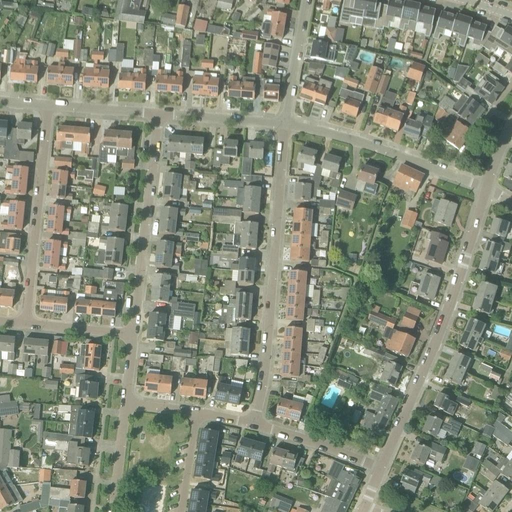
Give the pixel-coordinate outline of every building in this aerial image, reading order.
[(129,10),(131,0),(118,0),(114,21),(144,24),(146,13),(129,10)] [(231,11),(233,0),(232,0),(218,0),(217,8),(231,11)] [(340,7),(341,0),(323,0),(324,0),(322,10),(328,11),(330,1),(332,2),(332,5),(334,6),(339,7),(340,7)] [(363,19),(366,0),(355,0),(355,2),(352,2),(352,1),(347,0),(344,0),(340,23),(349,24),(350,17),(363,19)] [(366,0),(363,19),(376,21),(374,29),(383,31),(383,28),(384,21),(385,22),(388,7),(380,6),(380,7),(377,6),(377,0),(366,0)] [(388,29),(388,28),(399,30),(401,20),(405,3),(395,1),(395,2),(390,1),(389,1),(388,7),(385,22),(384,21),(383,28),(388,29)] [(420,6),(405,3),(401,20),(399,30),(404,31),(405,25),(408,26),(409,22),(416,23),(416,24),(420,6)] [(179,6),(175,23),(175,25),(185,27),(190,8),(179,6)] [(430,8),(420,6),(416,24),(416,23),(416,24),(415,28),(415,29),(416,29),(416,28),(417,24),(424,25),(423,30),(426,31),(425,37),(429,38),(431,32),(436,11),(435,11),(430,10),(430,8)] [(245,17),(249,23),(261,12),(257,7),(245,17)] [(101,13),(100,9),(97,12),(98,16),(109,18),(108,14),(101,13)] [(272,17),(270,25),(284,28),(286,16),(275,14),(276,11),(268,10),(267,16),(272,17)] [(452,33),(457,16),(448,13),(447,15),(442,13),(441,13),(433,39),(438,40),(440,35),(443,36),(444,31),(451,33),(450,38),(452,33)] [(163,14),(161,24),(170,25),(171,16),(163,14)] [(452,33),(459,35),(458,40),(461,41),(459,46),(464,48),(467,38),(466,38),(472,21),(457,16),(452,33)] [(196,20),(194,30),(205,33),(208,23),(196,20)] [(481,46),(483,47),(491,34),(485,32),(487,27),(486,27),(481,26),(481,24),(472,21),(466,38),(467,38),(474,40),(472,45),(480,48),(481,46)] [(264,33),(263,38),(270,39),(271,37),(282,40),(284,28),(270,25),(263,24),(262,32),(264,33)] [(491,34),(483,47),(482,47),(490,52),(492,49),(495,51),(497,48),(505,52),(511,41),(511,30),(508,28),(504,34),(501,32),(502,31),(495,27),(491,34)] [(223,29),(216,28),(215,35),(219,36),(223,29)] [(229,38),(230,31),(224,28),(223,29),(219,36),(229,38)] [(324,40),(334,42),(336,31),(327,29),(324,40)] [(342,44),(344,31),(337,29),(335,43),(342,44)] [(241,40),(253,41),(257,42),(259,33),(243,31),(241,40)] [(196,35),(195,45),(203,45),(204,35),(196,35)] [(239,52),(239,40),(228,39),(228,52),(239,52)] [(48,42),(42,41),(39,54),(45,56),(48,42)] [(74,41),(73,57),(80,58),(81,50),(82,41),(74,41)] [(511,41),(505,52),(511,56),(511,60),(505,70),(497,64),(493,69),(503,77),(507,72),(511,75),(511,41)] [(310,59),(325,61),(333,62),(335,53),(336,47),(327,46),(327,45),(313,42),(310,59)] [(55,46),(49,44),(47,56),(52,58),(55,46)] [(116,51),(116,63),(123,63),(124,45),(117,45),(116,51)] [(357,48),(349,46),(345,61),(351,63),(357,48)] [(189,68),(191,47),(183,47),(181,68),(189,68)] [(108,63),(116,63),(116,51),(109,50),(108,63)] [(145,50),(144,66),(152,67),(154,50),(145,50)] [(10,81),(24,82),(25,61),(16,60),(17,52),(8,51),(7,64),(12,64),(10,81)] [(475,60),(485,66),(489,59),(479,54),(475,60)] [(261,75),(262,66),(262,60),(262,58),(255,57),(254,74),(261,75)] [(32,62),(25,61),(24,82),(37,84),(38,69),(37,69),(37,63),(32,62)] [(352,62),(349,70),(356,73),(359,65),(352,62)] [(407,78),(420,83),(425,67),(412,62),(407,78)] [(47,84),(60,85),(62,63),(58,63),(58,68),(48,67),(47,84)] [(64,64),(62,63),(60,85),(73,86),(74,69),(64,69),(64,64)] [(308,71),(318,73),(319,65),(310,63),(308,71)] [(83,87),(96,88),(97,66),(94,66),(94,71),(84,70),(83,87)] [(110,67),(97,66),(96,88),(109,89),(110,67)] [(458,66),(453,82),(458,83),(469,68),(458,66)] [(375,95),(382,72),(371,68),(364,91),(375,95)] [(118,90),(132,90),(133,76),(133,70),(121,69),(120,75),(119,75),(118,90)] [(139,76),(133,76),(132,90),(145,91),(146,77),(145,77),(145,70),(139,70),(139,76)] [(156,77),(155,92),(169,93),(170,78),(163,78),(164,71),(158,71),(158,77),(156,77)] [(169,93),(182,94),(183,79),(182,79),(182,73),(177,72),(176,79),(170,78),(169,93)] [(192,95),(205,96),(207,74),(203,74),(203,79),(193,78),(192,95)] [(219,80),(216,80),(217,75),(209,75),(207,74),(205,96),(218,97),(219,80)] [(463,95),(465,96),(477,105),(482,98),(484,99),(483,100),(491,105),(503,89),(496,84),(499,81),(489,74),(486,78),(486,77),(475,93),(468,88),(463,95)] [(376,93),(384,96),(390,79),(382,76),(376,93)] [(241,99),(242,85),(236,84),(236,78),(231,77),(230,84),(229,84),(227,98),(241,99)] [(305,84),(300,98),(312,103),(317,88),(311,86),(313,79),(307,77),(305,84)] [(359,82),(346,77),(343,84),(356,89),(359,82)] [(241,99),(254,100),(256,86),(255,85),(255,79),(249,78),(243,78),(242,85),(241,99)] [(279,88),(280,82),(273,81),(261,80),(260,90),(260,97),(264,97),(263,101),(278,102),(280,88),(279,88)] [(317,88),(312,103),(324,107),(329,93),(331,86),(326,84),(319,83),(317,88)] [(341,113),(356,118),(361,105),(364,96),(354,93),(353,93),(341,89),(338,98),(346,100),(341,113)] [(404,102),(412,105),(415,95),(407,93),(404,102)] [(460,102),(458,101),(457,103),(451,110),(460,117),(472,126),(483,109),(477,105),(465,96),(460,102)] [(379,107),(373,124),(385,128),(391,112),(394,102),(382,98),(379,107)] [(438,107),(440,108),(446,113),(449,108),(449,107),(442,101),(438,107)] [(391,112),(385,128),(398,133),(404,116),(403,116),(406,108),(400,106),(398,114),(391,112)] [(449,116),(440,108),(434,119),(443,125),(449,116)] [(460,117),(451,110),(449,108),(446,113),(457,121),(460,117)] [(407,120),(402,134),(418,140),(419,136),(427,138),(433,119),(425,117),(418,114),(415,123),(407,120)] [(8,123),(0,122),(0,142),(5,143),(3,160),(10,160),(12,142),(6,141),(8,123)] [(458,151),(471,133),(461,125),(460,125),(456,122),(451,129),(449,128),(442,138),(458,151)] [(17,144),(24,145),(25,140),(31,140),(32,125),(18,124),(17,144)] [(65,143),(73,143),(74,129),(59,128),(59,134),(57,134),(56,142),(57,142),(56,150),(64,151),(65,143)] [(90,130),(74,129),(73,143),(82,144),(82,155),(89,156),(90,137),(89,136),(90,130)] [(100,145),(99,156),(98,156),(98,159),(92,158),(91,171),(94,171),(97,172),(98,163),(107,164),(107,156),(116,157),(117,149),(118,133),(105,132),(105,139),(103,139),(103,145),(100,145)] [(118,133),(117,149),(127,150),(126,160),(123,160),(122,169),(133,170),(134,162),(135,148),(132,148),(132,141),(131,141),(131,134),(118,133)] [(170,137),(168,161),(173,161),(173,153),(180,153),(181,138),(170,137)] [(193,139),(181,138),(180,153),(186,154),(184,169),(190,170),(191,162),(192,154),(193,139)] [(192,154),(196,155),(203,155),(204,140),(193,139),(192,154)] [(224,142),(223,151),(215,150),(214,156),(213,167),(220,168),(220,165),(229,166),(230,158),(237,158),(238,143),(224,142)] [(249,159),(243,158),(242,176),(241,182),(244,183),(261,184),(262,177),(248,176),(249,166),(251,167),(252,159),(263,160),(264,145),(250,144),(249,159)] [(477,147),(471,158),(475,161),(478,160),(483,151),(477,147)] [(298,169),(304,170),(304,165),(313,167),(317,154),(301,149),(297,163),(298,163),(298,169)] [(34,155),(19,154),(18,162),(33,163),(34,155)] [(326,156),(323,167),(322,170),(330,172),(329,178),(333,179),(330,187),(337,189),(341,175),(337,174),(341,161),(326,156)] [(55,167),(64,168),(71,169),(72,160),(55,158),(55,167)] [(366,165),(363,167),(358,181),(355,190),(363,193),(366,184),(374,186),(378,172),(376,169),(366,165)] [(424,176),(402,166),(393,186),(406,192),(408,189),(416,193),(424,176)] [(27,183),(28,169),(7,167),(7,172),(14,173),(13,181),(27,183)] [(77,177),(93,178),(94,171),(91,171),(78,170),(77,177)] [(54,172),(53,185),(66,187),(67,179),(74,179),(75,174),(54,172)] [(189,177),(166,175),(164,187),(180,189),(195,191),(196,183),(189,182),(189,177)] [(322,178),(314,176),(313,179),(311,186),(311,187),(318,189),(322,178)] [(299,177),(298,185),(311,186),(313,179),(309,178),(299,177)] [(25,196),(27,183),(13,181),(6,181),(5,189),(5,194),(25,196)] [(238,189),(237,201),(260,202),(261,189),(245,188),(243,188),(244,183),(241,182),(225,181),(224,188),(238,189)] [(65,195),(66,187),(53,185),(51,199),(72,201),(73,195),(65,195)] [(95,185),(93,194),(104,197),(106,188),(95,185)] [(311,186),(298,185),(296,185),(295,201),(309,202),(309,201),(316,202),(316,197),(310,196),(311,187),(311,186)] [(180,189),(164,187),(163,200),(186,202),(187,197),(179,196),(180,189)] [(340,191),(335,206),(352,212),(357,196),(340,191)] [(320,200),(320,201),(319,208),(323,208),(331,209),(334,209),(335,201),(320,200)] [(211,210),(212,202),(203,201),(202,208),(211,210)] [(243,214),(259,215),(260,202),(237,201),(236,206),(244,207),(243,214)] [(434,223),(450,227),(456,206),(440,201),(434,223)] [(0,215),(8,216),(23,218),(24,204),(4,202),(3,209),(0,208),(0,215)] [(111,210),(110,218),(126,220),(128,207),(105,205),(104,210),(111,210)] [(51,207),(49,220),(63,222),(64,214),(71,215),(71,209),(51,207)] [(185,211),(162,208),(160,221),(176,223),(177,216),(185,216),(185,211)] [(313,212),(294,210),(293,223),(312,224),(313,212)] [(412,228),(417,214),(408,211),(403,225),(412,228)] [(22,231),(23,218),(8,216),(7,224),(2,223),(1,228),(22,231)] [(125,233),(126,220),(110,218),(110,225),(103,224),(102,230),(125,233)] [(68,236),(69,230),(63,229),(63,222),(49,220),(48,234),(68,236)] [(511,226),(501,222),(499,221),(499,222),(494,220),(490,234),(507,239),(511,226)] [(176,223),(160,221),(159,234),(183,236),(183,231),(175,230),(176,223)] [(99,224),(89,223),(88,232),(98,234),(99,224)] [(235,223),(234,236),(257,238),(258,225),(235,223)] [(312,224),(293,223),(292,236),(311,237),(312,224)] [(73,233),(73,240),(86,241),(86,234),(73,233)] [(426,261),(441,265),(448,244),(445,243),(446,238),(428,233),(426,238),(432,240),(426,261)] [(7,234),(6,248),(0,247),(0,252),(19,255),(21,235),(7,234)] [(199,235),(186,234),(185,241),(198,243),(199,235)] [(228,246),(227,253),(238,254),(239,247),(241,247),(241,249),(256,250),(257,238),(234,236),(233,246),(228,246)] [(311,237),(292,236),(291,248),(310,250),(315,250),(315,244),(310,243),(311,237)] [(100,251),(122,254),(124,241),(101,239),(100,244),(100,251)] [(72,247),(85,248),(86,241),(73,240),(72,247)] [(487,244),(483,257),(501,262),(503,254),(510,252),(511,245),(493,240),(492,245),(487,244)] [(59,256),(59,249),(67,249),(67,244),(47,242),(46,255),(59,256)] [(182,245),(158,242),(156,255),(172,257),(173,249),(181,250),(182,245)] [(291,248),(290,261),(309,263),(310,250),(291,248)] [(121,266),(122,254),(100,251),(99,258),(98,264),(121,266)] [(46,255),(44,268),(64,270),(65,265),(58,264),(59,256),(46,255)] [(172,257),(156,255),(155,268),(179,270),(180,265),(172,264),(172,257)] [(356,265),(357,255),(349,255),(348,264),(356,265)] [(497,275),(501,262),(483,257),(479,270),(484,271),(483,272),(486,273),(486,272),(494,274),(497,275)] [(230,271),(239,272),(254,273),(255,260),(240,259),(239,266),(231,265),(230,271)] [(207,261),(201,260),(200,271),(195,270),(194,276),(206,277),(207,261)] [(103,280),(111,280),(113,270),(104,269),(103,280)] [(239,272),(238,284),(253,286),(254,273),(239,272)] [(290,272),(289,284),(306,286),(307,273),(290,272)] [(433,301),(440,279),(424,275),(417,296),(433,301)] [(154,276),(153,289),(169,291),(171,277),(154,276)] [(7,291),(0,291),(0,292),(0,306),(12,308),(13,301),(14,301),(15,292),(16,284),(8,283),(7,291)] [(115,295),(123,296),(124,284),(116,283),(115,295)] [(305,298),(306,286),(289,284),(288,296),(305,298)] [(478,297),(495,303),(499,289),(488,286),(488,285),(486,285),(482,284),(478,297)] [(86,287),(84,302),(76,301),(75,315),(88,316),(91,287),(86,287)] [(97,288),(91,287),(88,316),(101,317),(103,303),(97,303),(98,296),(96,295),(97,288)] [(235,289),(224,288),(220,288),(219,295),(235,296),(235,289)] [(151,302),(168,304),(172,304),(171,310),(179,311),(180,305),(176,305),(177,299),(168,297),(169,291),(153,289),(151,302)] [(55,299),(54,299),(47,298),(47,291),(42,290),(40,311),(53,312),(55,299)] [(55,299),(53,312),(67,314),(69,293),(63,292),(63,300),(55,299)] [(229,307),(251,308),(252,296),(237,295),(237,301),(230,300),(229,307)] [(103,296),(103,303),(101,317),(115,318),(117,297),(103,296)] [(305,298),(288,296),(287,308),(304,309),(305,298)] [(480,313),(491,316),(495,303),(478,297),(474,311),(478,312),(478,313),(480,313)] [(219,317),(219,324),(225,324),(245,326),(245,321),(250,321),(251,308),(229,307),(228,307),(227,317),(219,317)] [(419,315),(421,310),(407,307),(406,312),(419,315)] [(304,309),(287,308),(286,321),(303,322),(303,316),(311,316),(311,310),(304,309)] [(150,314),(148,327),(165,329),(173,330),(174,317),(194,319),(194,313),(183,312),(179,311),(171,310),(170,316),(166,316),(150,314)] [(408,358),(415,340),(392,330),(395,322),(377,313),(374,322),(386,328),(385,332),(388,334),(386,339),(389,340),(385,349),(408,358)] [(406,313),(403,321),(415,326),(418,318),(406,313)] [(465,333),(484,341),(482,340),(487,328),(477,323),(477,322),(475,322),(471,320),(465,333)] [(148,327),(147,340),(164,342),(165,329),(148,327)] [(233,342),(249,344),(250,330),(243,330),(234,329),(233,342)] [(285,329),(284,341),(301,342),(302,330),(285,329)] [(189,344),(198,344),(198,333),(189,333),(189,344)] [(466,348),(473,352),(476,353),(480,345),(481,346),(484,341),(465,333),(460,346),(464,348),(466,349),(466,348)] [(16,339),(3,338),(2,352),(9,353),(8,361),(13,361),(16,339)] [(28,355),(35,356),(37,341),(24,340),(22,362),(27,363),(28,355)] [(49,342),(37,341),(35,356),(43,356),(42,364),(47,365),(49,342)] [(284,341),(283,353),(300,354),(301,342),(284,341)] [(249,344),(233,342),(232,356),(248,357),(249,344)] [(53,343),(53,352),(52,355),(61,355),(62,343),(53,343)] [(85,358),(100,360),(101,347),(81,345),(80,358),(85,358)] [(363,354),(382,361),(386,353),(367,346),(363,354)] [(319,354),(325,356),(327,349),(321,347),(319,354)] [(191,351),(175,350),(174,357),(190,358),(191,355),(191,351)] [(498,357),(509,362),(511,354),(501,350),(498,357)] [(283,353),(282,365),(299,366),(300,354),(283,353)] [(450,367),(467,374),(475,357),(464,353),(462,356),(460,356),(456,355),(450,367)] [(325,356),(319,354),(317,361),(322,363),(325,356)] [(149,355),(148,362),(162,363),(163,356),(149,355)] [(179,358),(172,357),(171,372),(178,372),(179,358)] [(213,372),(219,373),(220,358),(214,358),(207,357),(206,371),(213,372)] [(100,360),(85,358),(84,365),(76,365),(75,369),(99,372),(100,360)] [(186,359),(179,358),(178,372),(183,373),(185,373),(186,359)] [(248,361),(237,360),(236,368),(247,369),(248,361)] [(59,374),(68,375),(73,375),(74,364),(60,362),(59,374)] [(380,382),(394,387),(402,368),(388,363),(380,382)] [(480,369),(490,374),(492,369),(482,364),(480,369)] [(16,376),(17,366),(8,365),(7,375),(16,376)] [(282,365),(281,377),(298,378),(299,366),(282,365)] [(451,383),(459,386),(462,387),(467,374),(450,367),(445,380),(449,382),(451,383)] [(50,378),(51,369),(43,368),(41,377),(50,378)] [(336,376),(342,379),(338,386),(349,391),(353,382),(355,379),(348,376),(338,372),(336,376)] [(489,378),(498,382),(501,376),(491,372),(489,378)] [(144,392),(158,394),(159,377),(146,375),(144,392)] [(79,398),(96,400),(96,399),(98,399),(99,392),(97,391),(97,385),(93,385),(93,378),(77,376),(76,384),(76,388),(80,388),(79,398)] [(172,379),(159,377),(158,394),(171,395),(172,379)] [(202,378),(201,382),(195,382),(193,398),(206,399),(208,383),(207,383),(207,378),(202,378)] [(214,401),(227,404),(230,387),(224,386),(226,379),(220,378),(214,401)] [(193,398),(195,382),(182,380),(180,396),(193,398)] [(366,411),(363,418),(359,427),(381,437),(398,400),(390,396),(392,391),(383,387),(375,384),(371,395),(384,400),(376,417),(366,411)] [(230,387),(227,404),(239,406),(242,390),(230,387)] [(504,391),(495,387),(490,398),(499,402),(504,391)] [(449,398),(439,394),(433,407),(443,411),(443,412),(453,417),(458,406),(448,402),(449,398)] [(313,397),(307,395),(304,402),(310,404),(313,397)] [(459,396),(456,402),(468,408),(471,402),(459,396)] [(275,416),(287,419),(292,403),(280,400),(275,416)] [(0,404),(0,417),(18,415),(17,403),(0,404)] [(304,407),(292,403),(287,419),(299,423),(304,407)] [(39,420),(40,405),(32,404),(31,424),(38,425),(37,441),(42,442),(44,421),(39,420)] [(78,412),(77,425),(93,427),(94,414),(78,412)] [(442,422),(435,419),(434,420),(429,418),(422,432),(436,438),(439,429),(456,437),(461,425),(449,420),(447,425),(442,423),(442,422)] [(511,441),(511,440),(511,432),(495,420),(492,426),(495,429),(511,441)] [(72,443),(73,437),(91,439),(93,427),(77,425),(70,424),(69,436),(57,435),(56,441),(72,443)] [(494,429),(487,426),(483,435),(490,438),(494,429)] [(511,441),(495,429),(492,435),(507,447),(511,441)] [(0,463),(8,464),(11,432),(0,430),(0,463)] [(200,442),(216,445),(218,433),(202,430),(200,442)] [(237,438),(229,436),(228,442),(236,444),(237,438)] [(249,459),(254,443),(242,440),(235,463),(240,465),(242,457),(249,459)] [(72,449),(72,443),(56,441),(55,450),(67,452),(67,456),(68,456),(67,465),(74,466),(88,467),(90,451),(72,449)] [(198,454),(214,457),(216,445),(200,442),(198,454)] [(265,446),(254,443),(249,459),(256,461),(254,468),(259,470),(265,446)] [(429,449),(423,447),(422,448),(417,446),(411,460),(424,466),(428,457),(438,462),(441,463),(446,450),(431,443),(429,449)] [(482,457),(486,445),(477,443),(474,454),(482,457)] [(274,449),(268,472),(263,471),(261,480),(268,482),(271,473),(273,474),(275,466),(282,468),(286,452),(274,449)] [(298,456),(286,452),(282,468),(288,470),(286,477),(291,479),(298,456)] [(198,454),(196,466),(212,469),(214,457),(198,454)] [(475,474),(480,461),(469,457),(464,469),(475,474)] [(482,465),(488,471),(497,477),(501,472),(486,460),(482,465)] [(344,466),(334,461),(329,474),(344,481),(342,485),(356,491),(361,480),(342,471),(344,466)] [(503,473),(502,475),(508,480),(509,481),(510,481),(511,482),(511,465),(510,464),(503,473)] [(211,476),(212,469),(196,466),(194,478),(218,483),(219,477),(211,476)] [(40,481),(50,482),(51,471),(41,470),(40,481)] [(70,502),(70,498),(84,499),(86,483),(76,482),(77,472),(64,471),(63,480),(72,481),(71,490),(50,488),(49,499),(60,500),(70,502)] [(432,478),(415,471),(414,474),(406,471),(401,483),(403,484),(401,490),(413,495),(419,480),(429,484),(432,478)] [(493,483),(497,477),(488,471),(484,476),(493,483)] [(9,478),(8,479),(5,472),(0,475),(0,493),(6,490),(13,486),(9,478)] [(330,498),(330,499),(348,507),(356,491),(342,485),(344,481),(329,474),(327,477),(332,479),(325,496),(330,498)] [(496,482),(487,494),(499,503),(508,492),(504,489),(504,488),(503,487),(502,488),(496,482)] [(6,490),(0,493),(0,508),(1,511),(7,508),(7,509),(14,505),(14,504),(21,500),(17,494),(10,498),(6,490)] [(216,494),(193,490),(190,503),(206,505),(207,499),(215,500),(216,494)] [(479,504),(486,510),(485,510),(487,511),(488,511),(492,511),(499,503),(487,494),(482,490),(479,494),(484,498),(479,504)] [(282,511),(289,511),(293,500),(273,495),(270,509),(282,511)] [(459,511),(473,511),(478,506),(470,500),(466,497),(459,511)] [(345,511),(348,507),(330,499),(327,505),(326,505),(322,511),(345,511)] [(20,511),(29,511),(33,511),(41,509),(39,501),(19,507),(20,511)] [(205,511),(206,505),(190,503),(188,511),(205,511)]
